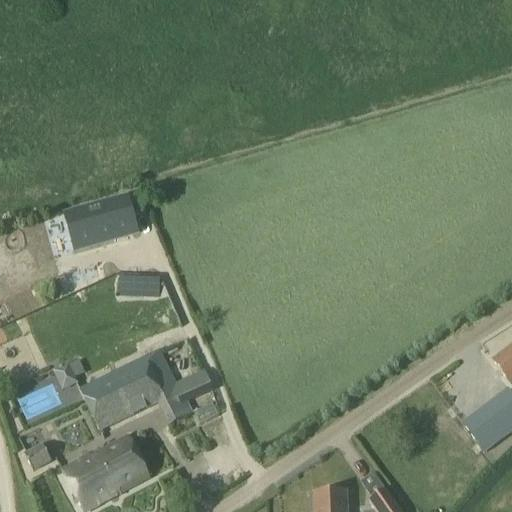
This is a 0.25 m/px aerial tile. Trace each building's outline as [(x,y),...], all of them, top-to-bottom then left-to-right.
[(77,249),(139,231),(128,196),(66,215),(77,249)] [(511,348),(494,362),(511,387),(511,348)] [(180,394),(177,387),(160,353),(146,360),(167,401),(180,394)] [(167,401),(146,360),(146,358),(80,390),(101,433),(167,401)] [(70,367),(75,379),(85,375),(79,362),(70,367)] [(177,387),(180,394),(185,404),(214,389),(206,373),(177,387)] [(35,403),(38,402),(31,388),(16,395),(26,416),(38,410),(35,403)] [(511,434),(511,421),(496,400),(461,425),(484,456),(511,434)] [(195,413),(202,426),(220,417),(213,404),(195,413)] [(129,437),(62,471),(83,511),(89,511),(151,480),(129,437)] [(43,453),(24,463),(29,474),(48,464),(43,453)] [(399,511),(385,491),(369,503),(375,511),(399,511)] [(347,511),(347,494),(313,495),(313,511),(347,511)]
